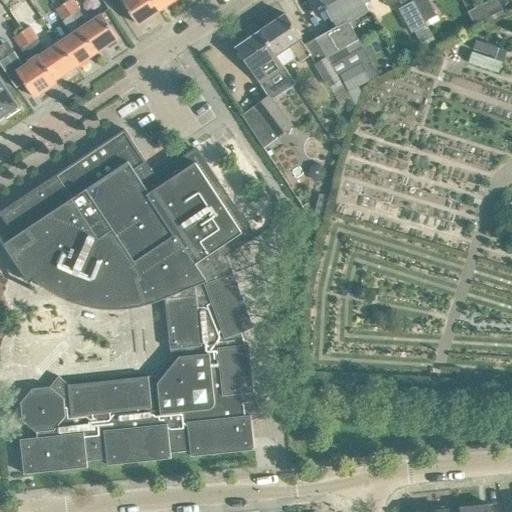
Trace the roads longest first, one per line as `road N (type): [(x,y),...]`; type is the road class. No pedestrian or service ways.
road 1 (residential): [(58,511),(363,480)]
road 2 (residential): [(43,130),(132,79),(234,0)]
road 3 (residential): [(363,480),(511,465)]
